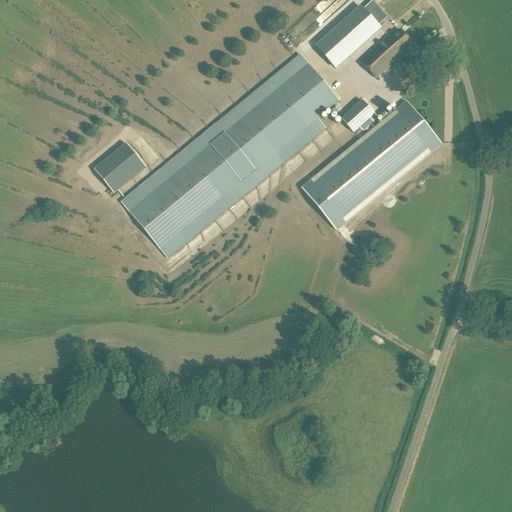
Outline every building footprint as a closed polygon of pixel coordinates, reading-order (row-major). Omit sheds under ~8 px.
[(323,43),(317,49),(335,69),(379,28),(361,8),(323,43)] [(320,9),(308,22),(312,26),(324,13),(320,9)] [(398,30),(362,63),(376,79),(413,45),(398,30)] [(299,55),(121,202),(167,258),(326,127),(318,118),(338,102),(299,55)] [(363,101),(341,120),(354,134),(375,115),(363,101)] [(406,102),(300,190),(336,233),(442,146),(406,102)] [(337,110),(333,105),(329,109),(333,114),(337,110)] [(125,143),(95,169),(115,192),(145,166),(125,143)]
